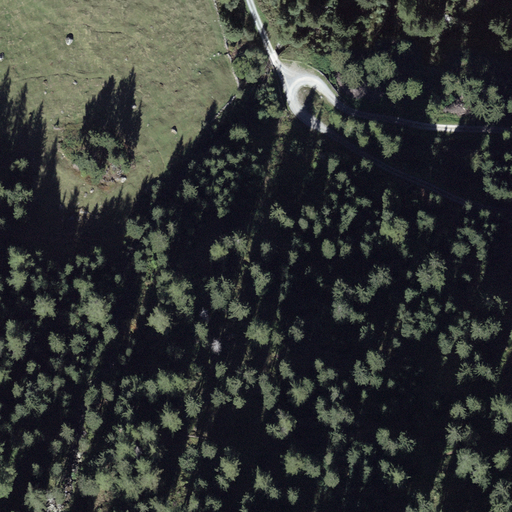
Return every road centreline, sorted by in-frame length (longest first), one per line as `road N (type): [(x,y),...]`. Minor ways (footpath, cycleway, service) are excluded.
road 1 (track): [(511,130),(437,127),(342,106),(313,81),(290,80),(281,70),(249,0)]
road 2 (track): [(290,80),(298,111),(372,161),(457,199),(511,211)]
